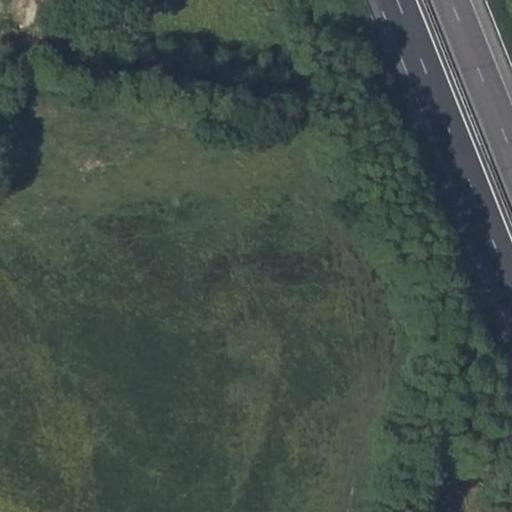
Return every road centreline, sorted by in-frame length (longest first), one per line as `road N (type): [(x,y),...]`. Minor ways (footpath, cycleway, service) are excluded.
road 1 (trunk): [(397,0),(511,289)]
road 2 (trunk): [(511,154),(450,0)]
